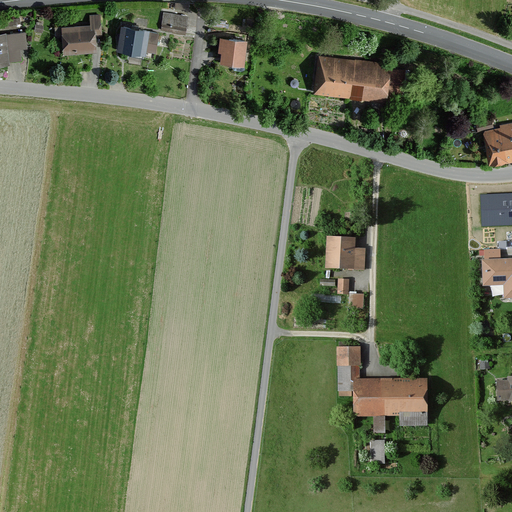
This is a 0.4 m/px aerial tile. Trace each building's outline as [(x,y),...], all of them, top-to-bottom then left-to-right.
[(161,29),(185,33),(187,17),(164,13),(161,29)] [(92,35),(101,34),(99,15),(90,16),(91,27),(65,29),(67,51),(93,48),(92,35)] [(123,26),(120,51),(131,53),(131,49),(154,52),(158,32),(123,26)] [(0,62),(7,61),(5,49),(26,47),(24,32),(0,34),(0,62)] [(244,41),(222,38),(220,53),(224,53),(222,63),(233,64),(234,61),(241,62),(244,41)] [(400,96),(403,72),(322,62),(319,86),(400,96)] [(490,121),(477,124),(478,129),(491,126),(490,121)] [(503,157),(503,156),(511,154),(511,124),(500,126),(502,134),(489,137),(493,159),(503,157)] [(511,193),(480,195),(482,226),(511,224),(511,193)] [(351,250),(352,241),(330,240),(329,264),(350,265),(350,268),(362,269),(363,251),(351,250)] [(496,250),(484,250),(485,278),(490,278),(490,283),(506,282),(506,291),(511,290),(511,261),(497,262),(496,250)] [(347,283),(339,282),(339,293),(347,293),(347,283)] [(364,296),(348,295),(348,311),(363,312),(364,296)] [(422,423),(422,385),(358,386),(357,347),(339,347),(340,395),(350,394),(350,388),(356,388),(356,409),(402,409),(402,423),(422,423)] [(511,376),(509,377),(510,388),(498,389),(499,399),(511,397),(511,376)] [(383,415),(374,416),(375,431),(383,431),(383,415)] [(383,442),(372,442),(372,462),(383,462),(383,442)]
